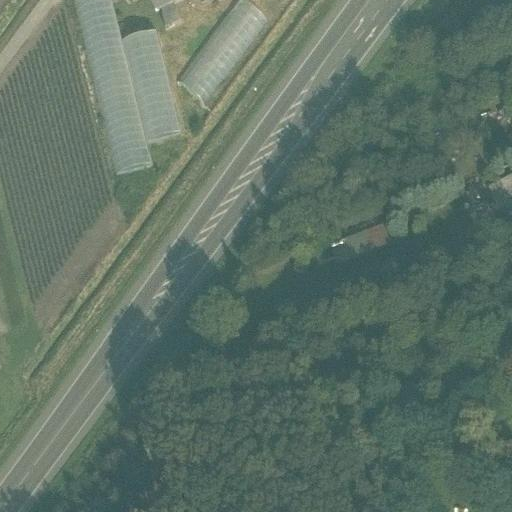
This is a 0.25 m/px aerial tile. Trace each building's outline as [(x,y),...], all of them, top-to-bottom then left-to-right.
[(75,0),(112,175),(150,167),(145,142),(178,136),(157,33),(117,41),(108,0),(75,0)] [(156,0),(161,10),(183,0),(156,0)] [(206,104),(265,18),(239,0),(235,0),(177,84),(206,104)] [(511,180),(493,189),(504,217),(511,213),(511,180)] [(488,209),(469,216),(481,246),(499,239),(488,209)]
